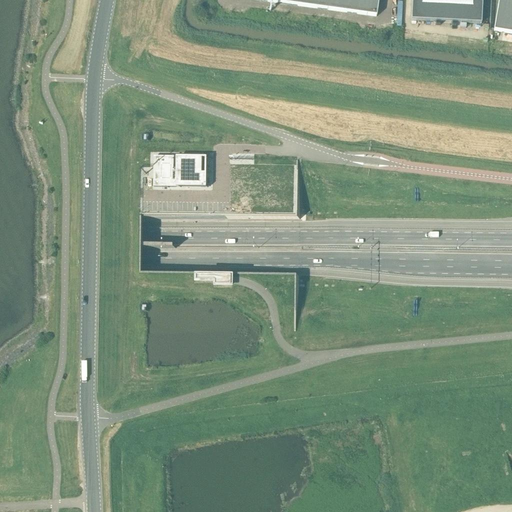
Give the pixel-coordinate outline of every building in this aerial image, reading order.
[(246,0),(376,18),(378,0),(246,0)] [(481,25),(481,0),(411,0),(411,21),(481,25)] [(511,0),(498,0),(493,32),(511,34),(511,0)] [(154,190),(176,190),(176,160),(154,160),(154,190)] [(176,190),(191,190),(191,160),(176,160),(176,190)] [(191,160),(191,190),(207,190),(207,160),(191,160)] [(197,278),(197,282),(216,283),(216,287),(231,287),(231,278),(197,278)]
